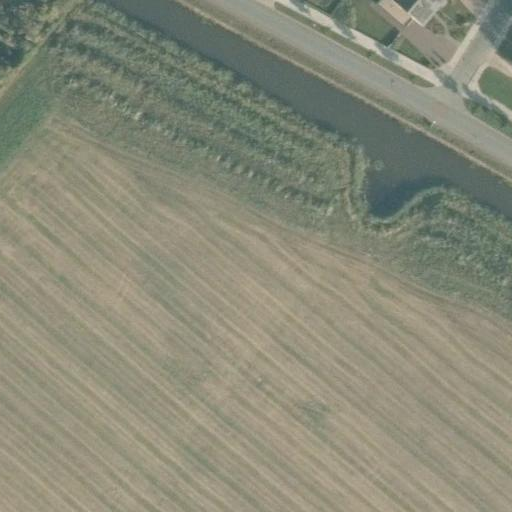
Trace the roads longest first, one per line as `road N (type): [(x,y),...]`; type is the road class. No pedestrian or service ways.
road 1 (secondary): [(437,112),(229,0)]
road 2 (residential): [(437,112),(508,0)]
